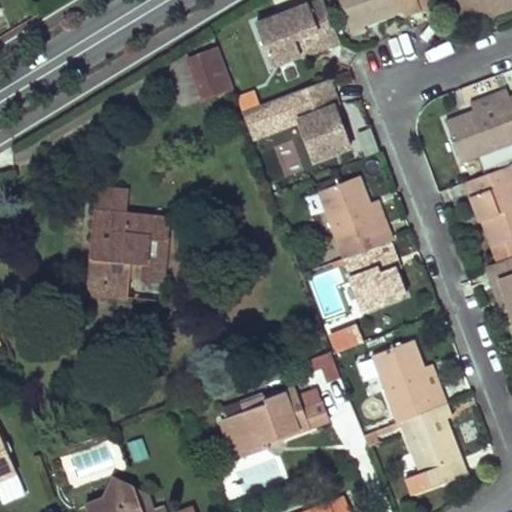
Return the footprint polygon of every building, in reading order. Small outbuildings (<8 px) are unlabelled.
[(319,0),(257,23),(272,66),(301,55),(295,40),(318,31),(324,46),(339,41),(339,39),(323,0),(319,0)] [(340,0),(346,16),(370,6),(376,22),(402,12),(419,6),(433,1),(432,0),(340,0)] [(511,0),(449,0),(456,20),(485,10),(484,8),(506,0),(511,0)] [(511,0),(506,0),(484,8),(485,10),(487,16),(507,9),(511,7),(511,0)] [(370,6),(346,16),(353,34),(366,30),(365,26),(376,22),(370,6)] [(420,9),(419,6),(402,12),(403,16),(420,9)] [(318,31),(295,40),(301,55),(302,58),(325,50),(324,46),(318,31)] [(188,57),(204,100),(234,89),(218,46),(188,57)] [(329,79),(290,94),(315,161),(351,147),(339,116),(332,97),(335,96),(329,79)] [(473,110),(475,110),(476,112),(500,103),(504,114),(511,110),(511,95),(509,96),(506,89),(470,102),(473,110)] [(446,121),(462,163),(511,144),(511,110),(504,114),(500,103),(476,112),(475,110),(473,110),(446,121)] [(263,112),(251,117),(259,138),(271,134),(263,112)] [(292,140),(262,151),(272,180),(303,168),(292,140)] [(470,181),(475,195),(472,197),(475,204),(481,222),(485,220),(495,248),(511,241),(511,165),(470,181)] [(392,240),(386,225),(378,228),(369,205),(371,204),(360,175),(318,192),(344,258),(389,241),(392,240)] [(99,188),(88,293),(126,297),(128,278),(129,272),(144,273),(143,279),(162,280),(169,218),(126,213),(128,190),(99,188)] [(371,204),(369,205),(378,228),(386,225),(381,211),(377,202),(371,204)] [(346,263),(364,311),(406,295),(396,269),(391,255),(394,253),(389,241),(344,258),(346,263)] [(511,241),(495,248),(500,262),(511,257),(511,241)] [(310,249),(298,253),(305,273),(316,269),(310,249)] [(495,264),(510,302),(508,303),(508,304),(511,313),(511,257),(500,262),(495,264)] [(344,258),(332,263),(334,268),(346,263),(344,258)] [(495,264),(488,267),(496,289),(502,306),(508,304),(508,303),(510,302),(495,264)] [(379,323),(356,332),(361,344),(384,335),(379,323)] [(372,356),(392,408),(395,407),(400,422),(427,411),(437,407),(423,369),(425,369),(424,367),(414,340),(372,356)] [(331,350),(314,356),(328,392),(344,386),(331,350)] [(430,365),(424,367),(425,369),(423,369),(437,407),(445,404),(437,383),(430,365)] [(270,447),(268,442),(282,437),(310,427),(295,387),(264,399),(266,404),(245,411),(242,405),(241,401),(222,407),(226,418),(222,420),(229,442),(239,447),(242,457),(270,447)] [(264,397),(242,405),(245,411),(266,404),(264,399),(264,397)] [(437,407),(427,411),(436,436),(451,430),(447,418),(450,416),(445,404),(437,407)] [(427,411),(400,422),(421,475),(406,481),(412,496),(468,474),(451,430),(436,436),(427,411)] [(0,478),(17,472),(0,431),(0,478)] [(142,437),(128,441),(135,461),(148,456),(142,437)] [(282,437),(268,442),(270,447),(284,442),(282,437)] [(229,442),(225,444),(231,461),(242,457),(239,447),(229,442)] [(86,504),(88,511),(161,511),(159,506),(154,508),(144,511),(135,487),(114,477),(105,497),(86,504)] [(148,493),(135,487),(144,511),(154,508),(148,493)] [(345,497),(330,503),(333,511),(347,511),(350,511),(345,497)] [(350,511),(347,511),(333,511),(330,503),(306,511),(350,511)]
